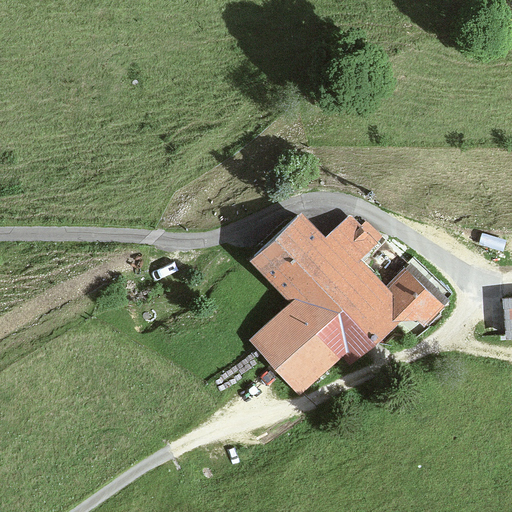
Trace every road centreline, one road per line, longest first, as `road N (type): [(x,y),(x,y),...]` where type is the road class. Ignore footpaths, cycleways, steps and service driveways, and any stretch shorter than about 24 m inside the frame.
road 1 (track): [(0,232),(197,240),(308,200),(338,200),(374,214),(487,289)]
road 2 (track): [(462,323),(294,410),(174,451),(79,511)]
road 3 (track): [(180,241),(167,257),(95,276),(0,328)]
